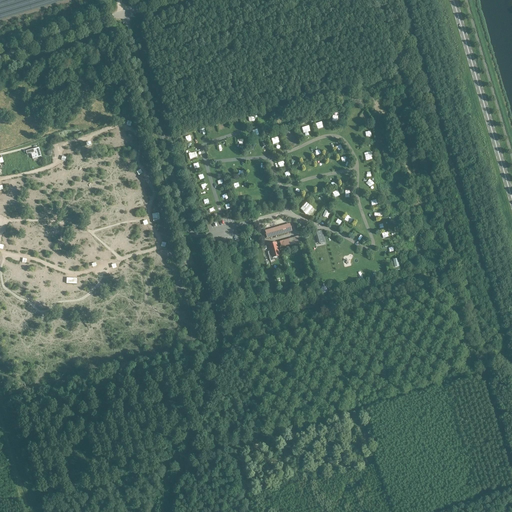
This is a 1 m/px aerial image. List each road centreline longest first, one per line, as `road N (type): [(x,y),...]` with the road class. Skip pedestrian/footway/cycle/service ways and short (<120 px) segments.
road 1 (track): [(511,451),(489,380),(474,374),(35,503)]
road 2 (track): [(425,0),(511,297)]
road 3 (track): [(166,511),(222,348),(192,235)]
road 4 (secondary): [(511,196),(453,0)]
road 5 (tertiary): [(0,58),(160,0)]
road 6 (track): [(0,385),(37,511)]
